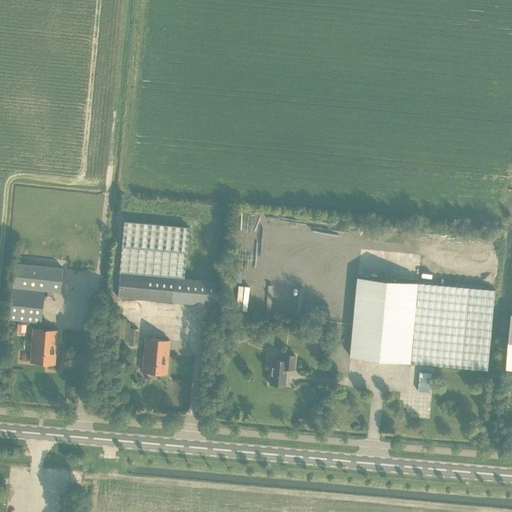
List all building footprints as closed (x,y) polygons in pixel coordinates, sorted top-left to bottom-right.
[(184,280),(186,251),(189,227),(124,221),(122,245),(117,297),(213,306),(215,283),(184,280)] [(62,269),(14,264),(9,320),(41,323),(44,291),(60,292),(62,269)] [(350,358),(488,370),(495,291),(358,277),(350,358)] [(233,304),(232,315),(238,316),(238,313),(245,314),(246,305),(233,304)] [(126,322),(126,319),(113,318),(111,343),(124,344),(124,341),(129,342),(129,345),(137,346),(139,329),(130,328),(130,323),(126,322)] [(30,362),(54,364),(57,331),(32,329),(30,362)] [(142,372),(166,375),(169,341),(145,339),(142,372)] [(270,361),(268,384),(284,386),(286,369),(293,370),(295,357),(281,356),(281,362),(270,361)]
